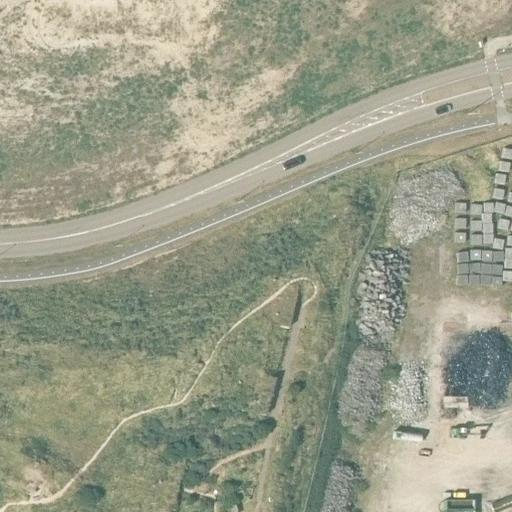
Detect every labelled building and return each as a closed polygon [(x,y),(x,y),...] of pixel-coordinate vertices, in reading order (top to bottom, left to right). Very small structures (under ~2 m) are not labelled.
[(285,291),(272,288),(269,304),(264,303),(259,323),(290,330),(294,309),(295,304),(297,297),(284,295),(285,291)] [(180,374),(167,408),(170,409),(183,376),(213,358),(212,356),(180,374)] [(261,378),(249,375),(245,391),(240,390),(236,410),(266,417),(271,395),(272,390),(273,384),(260,381),(261,378)] [(28,480),(39,494),(34,496),(34,497),(40,495),(47,490),(50,494),(43,500),(37,501),(39,504),(45,502),(54,495),(48,488),(60,477),(63,475),(58,468),(55,471),(51,466),(54,464),(49,457),(46,459),(41,452),(19,469),(23,475),(20,477),(25,483),(28,480)] [(184,467),(157,461),(149,499),(176,505),(184,467)]
